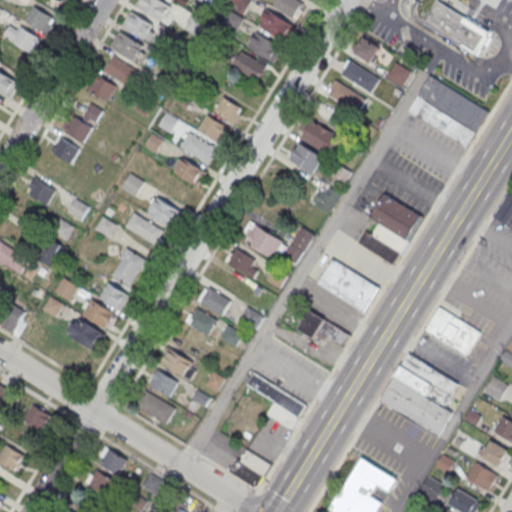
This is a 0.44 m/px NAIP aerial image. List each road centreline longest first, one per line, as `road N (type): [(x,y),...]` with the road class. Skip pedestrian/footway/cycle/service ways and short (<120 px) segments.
road 1 (residential): [(345,0),(28,511)]
road 2 (secondary): [(511,133),(275,511)]
road 3 (residential): [(259,511),(0,353)]
road 4 (residential): [(105,0),(0,169)]
